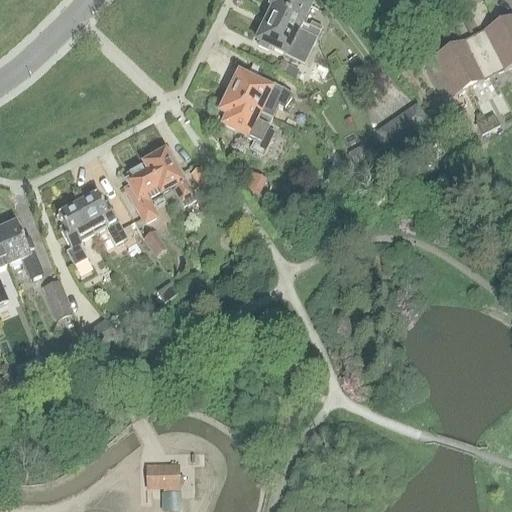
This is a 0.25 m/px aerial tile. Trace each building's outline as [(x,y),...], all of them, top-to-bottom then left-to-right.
[(269,18),(318,41),(321,36),(318,35),(321,29),(310,23),(307,30),(300,26),(309,7),(305,5),(307,0),(306,0),(272,0),(269,7),(273,9),(269,18)] [(318,41),(269,18),(256,44),(258,45),(257,47),(267,52),(268,49),(284,57),(295,36),(302,40),(299,46),(310,52),(313,46),(315,47),(318,41)] [(511,18),(497,26),(511,55),(511,18)] [(511,55),(497,26),(472,39),(492,79),(511,68),(511,55)] [(472,39),(447,52),(468,92),(492,79),(472,39)] [(422,65),(443,105),(468,92),(447,52),(422,65)] [(366,72),(355,58),(347,64),(358,79),(366,72)] [(291,101),(282,93),(260,83),(257,87),(238,78),(235,85),(232,84),(225,99),(227,100),(272,122),(277,110),(282,114),(291,101)] [(325,111),(316,97),(308,102),(317,116),(325,111)] [(272,122),(227,100),(220,116),(227,119),(222,129),(249,142),(245,151),(261,159),(273,135),(267,132),(272,122)] [(416,107),(406,114),(418,131),(428,124),(416,107)] [(418,131),(406,114),(396,121),(408,138),(418,131)] [(493,118),(484,123),(490,135),(499,130),(493,118)] [(396,121),(386,128),(398,145),(408,138),(396,121)] [(481,139),(490,135),(484,123),(475,128),(481,139)] [(387,152),(398,145),(386,128),(376,135),(387,152)] [(361,150),(349,156),(355,168),(367,162),(361,150)] [(160,158),(144,167),(146,170),(162,198),(174,191),(182,207),(185,212),(197,205),(195,200),(174,163),(172,165),(166,154),(160,158)] [(146,170),(125,182),(129,189),(125,191),(145,228),(158,220),(150,205),(162,198),(146,170)] [(343,172),(330,181),(335,188),(348,179),(343,172)] [(249,176),(241,194),(257,202),(266,183),(249,176)] [(217,196),(210,184),(199,190),(206,202),(217,196)] [(80,207),(77,208),(94,239),(107,232),(116,247),(127,241),(107,206),(103,208),(97,197),(94,199),(90,197),(81,202),(80,207)] [(77,208),(75,210),(71,208),(61,213),(61,218),(58,219),(64,230),(60,232),(72,254),(67,256),(75,270),(89,263),(81,249),(83,247),(82,246),(94,239),(77,208)] [(16,226),(0,232),(0,250),(8,269),(22,263),(30,284),(43,278),(28,244),(24,246),(16,226)] [(154,235),(142,242),(155,262),(167,254),(154,235)] [(75,318),(62,283),(44,290),(57,325),(75,318)] [(108,322),(95,331),(106,347),(119,339),(108,322)] [(106,347),(95,331),(86,337),(89,340),(95,350),(98,353),(106,347)] [(87,356),(95,350),(89,340),(80,346),(87,356)] [(36,370),(19,377),(24,388),(40,381),(36,370)] [(12,375),(0,381),(0,405),(22,394),(12,375)] [(181,469),(150,470),(151,497),(182,496),(181,469)]
